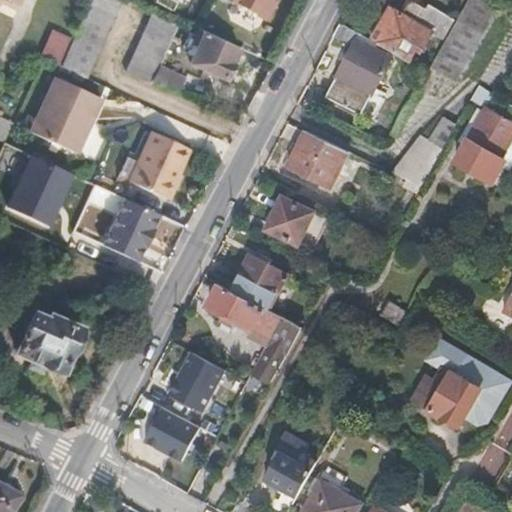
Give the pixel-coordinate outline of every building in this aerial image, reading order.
[(0,0),(0,3),(14,10),(18,0),(0,0)] [(84,81),(117,0),(87,0),(68,48),(49,39),(39,61),(59,71),(84,81)] [(230,0),(230,2),(254,15),(251,19),(260,25),(273,0),(230,0)] [(454,82),(494,10),(475,0),(466,0),(429,67),(454,82)] [(498,0),(475,0),(494,10),(498,0)] [(422,53),(439,26),(407,7),(400,17),(391,11),(371,43),(394,57),(409,64),(417,51),(422,53)] [(158,66),(177,23),(151,12),(124,75),(149,87),(151,82),(158,66)] [(361,116),(394,57),(371,43),(340,27),(333,40),(353,51),(345,65),(327,98),(361,116)] [(232,62),(238,49),(196,32),(194,38),(199,41),(188,66),(223,81),(232,62)] [(177,93),(184,77),(158,66),(151,82),(177,93)] [(73,156),(98,102),(53,81),(27,135),(73,156)] [(489,184),(511,139),(511,128),(483,113),(454,166),(489,184)] [(420,192),(456,129),(441,121),(427,144),(421,140),(394,178),(420,192)] [(0,146),(8,127),(0,123),(0,146)] [(330,190),(349,153),(308,130),(288,168),(330,190)] [(168,200),(190,151),(151,134),(129,183),(168,200)] [(14,176),(1,210),(48,229),(71,172),(10,148),(1,171),(14,176)] [(161,217),(123,200),(100,251),(139,268),(161,217)] [(315,218),(283,201),(267,233),(299,249),(315,218)] [(268,314),(287,280),(249,259),(230,293),(268,314)] [(256,346),(256,345),(264,350),(251,376),(272,386),(303,331),(268,314),(230,293),(219,288),(207,311),(249,333),(246,341),(256,346)] [(402,332),(409,320),(388,309),(381,321),(402,332)] [(62,375),(81,331),(50,317),(48,322),(33,314),(15,354),(62,375)] [(227,370),(190,351),(170,391),(207,410),(227,370)] [(460,427),(484,384),(446,363),(438,376),(448,381),(431,411),(460,427)] [(188,458),(202,428),(159,408),(145,438),(188,458)] [(273,453),(279,456),(298,466),(303,457),(307,449),(283,435),(273,453)] [(297,501),(317,465),(303,457),(298,466),(279,456),(262,484),(284,497),(286,495),(297,501)] [(358,511),(362,506),(323,484),(307,511),(358,511)] [(0,511),(9,511),(18,496),(4,488),(0,486),(0,511)]
